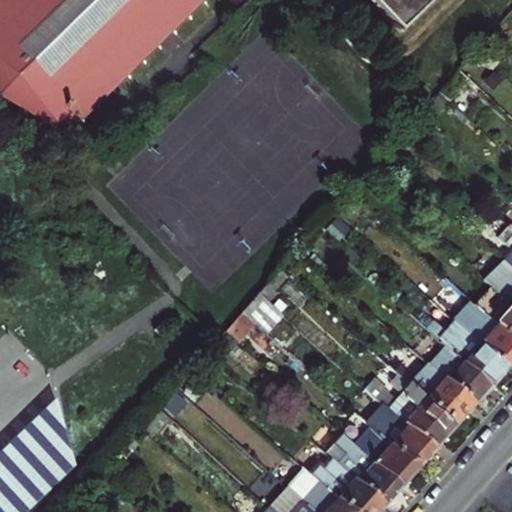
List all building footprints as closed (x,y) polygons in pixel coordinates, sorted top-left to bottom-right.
[(203,7),(198,0),(0,0),(0,101),(1,102),(67,139),(203,7)] [(363,0),(400,37),(437,0),(363,0)] [(344,233),(333,224),(324,234),(335,244),(344,233)] [(499,243),(508,250),(498,261),(511,273),(511,229),(499,243)] [(511,308),(511,273),(498,261),(481,280),(490,289),(511,308)] [(511,341),(511,308),(490,289),(473,306),(511,341)] [(268,338),(285,320),(259,297),(243,316),(255,327),(268,338)] [(507,371),(511,365),(511,341),(473,306),(471,305),(454,324),(507,371)] [(239,345),(255,327),(243,316),(227,334),(239,345)] [(507,371),(454,324),(446,334),(435,324),(427,333),(444,349),(491,389),(507,371)] [(428,367),(473,409),(491,389),(444,349),(428,367)] [(415,381),(393,362),(387,368),(455,429),(473,409),(428,367),(415,381)] [(434,454),(455,429),(387,368),(380,375),(390,384),(400,393),(392,401),(387,396),(388,395),(384,391),(374,382),(364,391),(383,408),(434,454)] [(380,375),(374,382),(384,391),(390,384),(380,375)] [(174,418),(188,402),(176,392),(162,407),(174,418)] [(377,415),(365,404),(354,416),(367,426),(377,415)] [(367,426),(373,432),(418,472),(434,454),(383,408),(377,415),(367,426)] [(155,441),(172,421),(160,410),(142,430),(155,441)] [(373,432),(356,450),(401,491),(418,472),(373,432)] [(384,510),(401,491),(356,450),(341,437),(332,448),(343,457),(335,466),(384,510)] [(324,456),(335,466),(343,457),(332,448),(324,456)] [(122,458),(132,467),(141,457),(131,449),(122,458)] [(318,472),(311,479),(348,511),(382,511),(384,510),(335,466),(324,477),(318,472)] [(300,470),(285,487),(313,511),(348,511),(311,479),(300,470)] [(272,511),(313,511),(285,487),(267,507),(272,511)]
